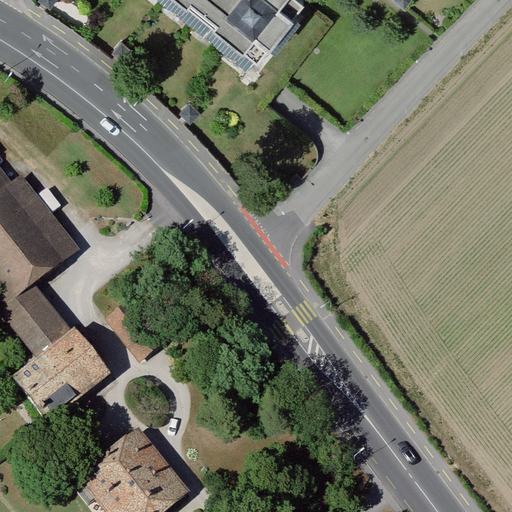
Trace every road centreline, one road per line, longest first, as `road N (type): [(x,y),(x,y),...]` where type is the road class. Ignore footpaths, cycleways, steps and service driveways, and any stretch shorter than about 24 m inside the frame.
road 1 (residential): [(253,265),(500,0)]
road 2 (secondary): [(253,265),(141,130),(83,81),(0,30)]
road 3 (secondary): [(436,511),(253,265)]
